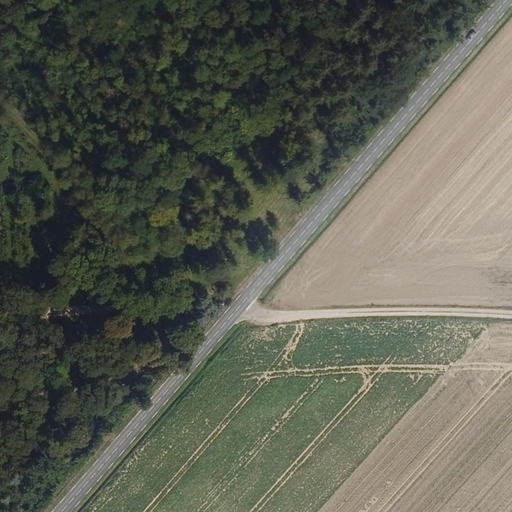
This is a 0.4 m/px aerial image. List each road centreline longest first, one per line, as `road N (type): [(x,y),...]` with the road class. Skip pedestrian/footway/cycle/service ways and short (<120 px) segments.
road 1 (secondary): [(60,511),(506,0)]
road 2 (track): [(235,309),(511,314)]
